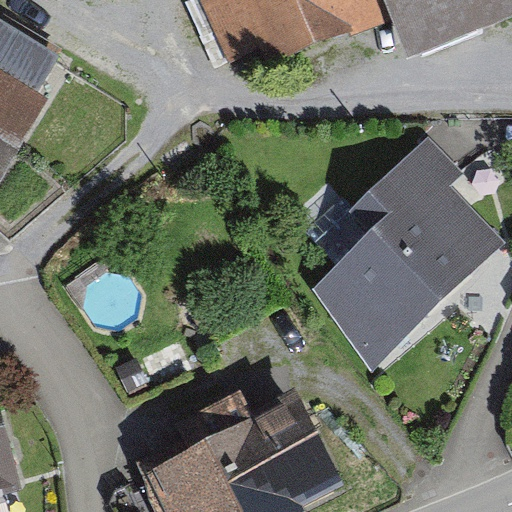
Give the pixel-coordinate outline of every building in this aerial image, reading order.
[(511,0),(209,0),(229,49),(258,38),(264,53),(393,3),(412,51),(511,11),(511,0)] [(58,65),(0,25),(0,177),(58,92),(46,84),(58,65)] [(471,173),(439,135),(334,223),(353,244),(308,282),(372,357),(506,244),(456,186),(471,173)] [(188,434),(141,459),(168,511),(286,511),(353,478),(303,383),(253,409),(240,382),(178,414),(188,434)] [(0,488),(23,481),(3,412),(0,401),(0,488)]
